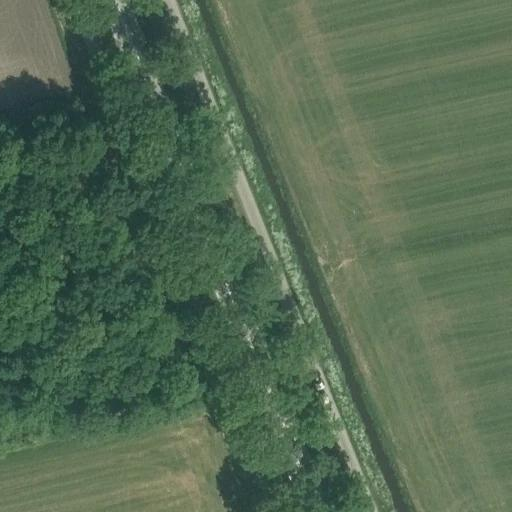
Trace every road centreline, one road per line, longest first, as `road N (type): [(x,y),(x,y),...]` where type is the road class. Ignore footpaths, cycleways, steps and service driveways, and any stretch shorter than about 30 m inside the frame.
road 1 (primary): [(315,511),(112,0)]
road 2 (unclassified): [(270,511),(68,0)]
road 3 (unclassified): [(374,511),(175,0)]
